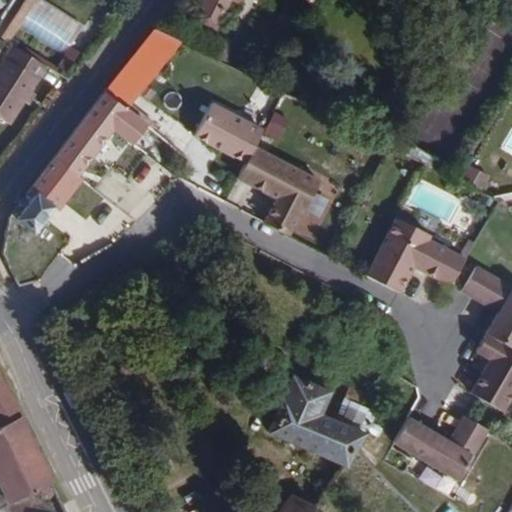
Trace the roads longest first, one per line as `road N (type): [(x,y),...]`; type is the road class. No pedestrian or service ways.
road 1 (tertiary): [(0,198),(154,0)]
road 2 (tertiary): [(98,511),(0,314)]
